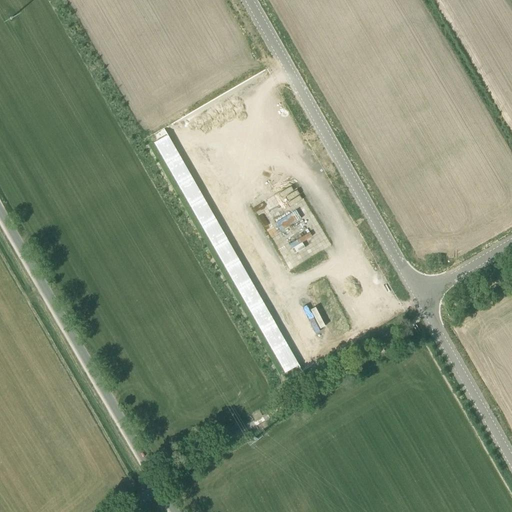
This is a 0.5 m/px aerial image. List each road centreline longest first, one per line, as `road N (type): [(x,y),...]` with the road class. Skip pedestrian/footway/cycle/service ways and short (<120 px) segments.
road 1 (unclassified): [(178,511),(0,207)]
road 2 (unclassified): [(419,296),(248,0)]
road 3 (unclassified): [(511,458),(419,296)]
